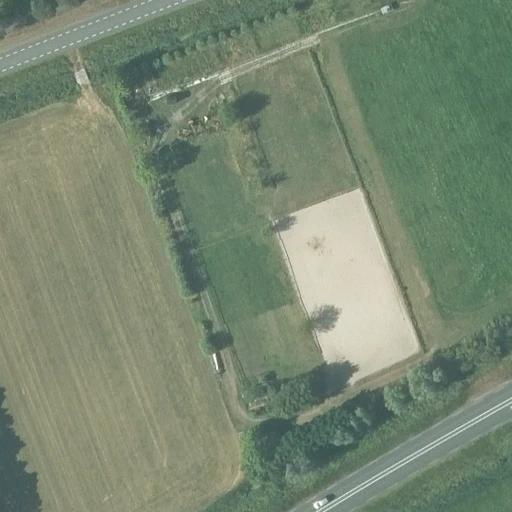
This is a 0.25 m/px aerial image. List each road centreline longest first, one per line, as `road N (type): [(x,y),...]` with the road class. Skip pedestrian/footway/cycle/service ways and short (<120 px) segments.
road 1 (primary): [(511,399),(319,511)]
road 2 (unclassified): [(0,64),(166,0)]
